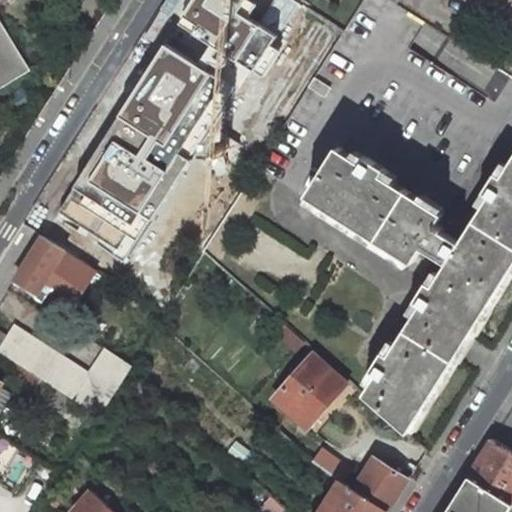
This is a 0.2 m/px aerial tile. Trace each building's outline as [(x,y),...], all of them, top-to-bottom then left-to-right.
[(200,0),(217,11),(224,0),(266,0),(270,2),(271,0),(200,0)] [(0,88),(31,69),(0,19),(0,88)] [(213,40),(182,20),(163,49),(194,69),(213,40)] [(194,69),(163,49),(122,114),(145,129),(183,154),(194,137),(181,129),(212,80),(194,69)] [(145,129),(122,114),(96,155),(119,170),(121,167),(131,173),(142,157),(131,150),(145,129)] [(365,163),(338,147),(308,195),(415,262),(424,247),(449,262),(462,242),(437,226),(445,213),(384,175),(388,169),(369,157),(365,163)] [(511,161),(503,177),(497,173),(485,192),(491,195),(462,242),(449,262),(434,286),(428,282),(416,301),(422,305),(390,355),(384,351),(372,370),(378,374),(365,394),(408,433),(456,358),(470,335),(511,269),(511,161)] [(113,205),(78,182),(44,235),(79,258),(113,205)] [(165,208),(131,186),(123,199),(157,221),(165,208)] [(79,258),(44,235),(17,279),(40,293),(57,266),(86,285),(96,270),(79,258)] [(305,341),(286,324),(277,334),(296,351),(305,341)] [(9,335),(0,330),(0,350),(16,360),(43,378),(101,415),(106,408),(130,370),(132,366),(106,349),(90,374),(15,325),(9,335)] [(350,380),(316,351),(274,398),(308,428),(316,418),(350,380)] [(43,378),(16,360),(6,375),(34,392),(43,378)] [(511,449),(494,438),(470,476),(511,503),(511,449)] [(409,479),(375,457),(355,489),(389,510),(409,479)] [(511,503),(470,476),(446,511),(508,511),(511,506),(511,503)] [(355,489),(340,480),(319,511),(388,511),(389,510),(355,489)] [(76,511),(119,511),(92,487),(82,498),(82,506),(76,511)]
